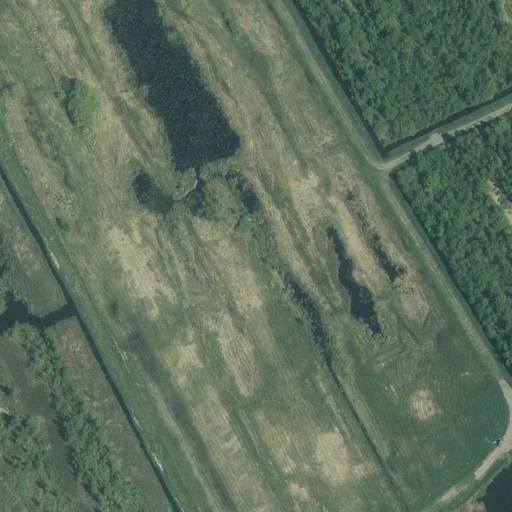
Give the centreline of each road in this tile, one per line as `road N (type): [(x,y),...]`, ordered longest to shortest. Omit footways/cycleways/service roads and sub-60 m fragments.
road 1 (track): [(278,0),(511,408)]
road 2 (track): [(511,103),(377,170)]
